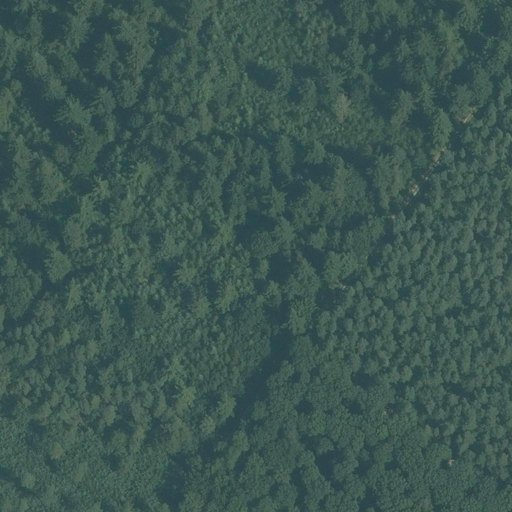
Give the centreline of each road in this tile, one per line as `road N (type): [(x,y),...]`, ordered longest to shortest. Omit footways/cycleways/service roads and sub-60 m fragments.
road 1 (unknown): [(511,496),(297,346),(168,276),(116,274),(74,284),(0,340)]
road 2 (track): [(511,56),(227,442),(186,511)]
